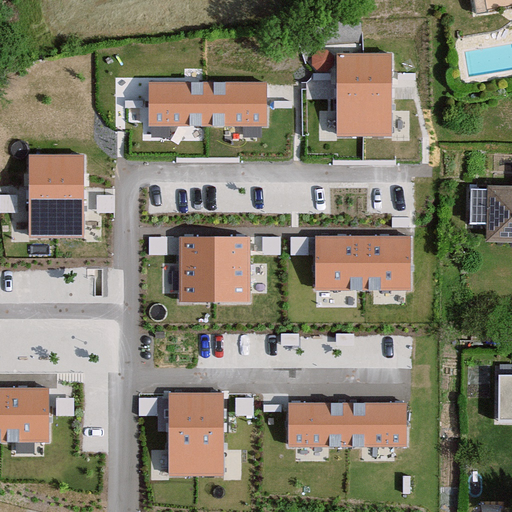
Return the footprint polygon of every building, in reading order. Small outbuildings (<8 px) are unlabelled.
[(511,0),(474,0),(477,14),(511,7),(511,0)] [(337,53),(337,137),(364,137),(364,53),(337,53)] [(364,53),(364,137),(391,137),(392,53),(364,53)] [(148,126),(208,126),(208,82),(148,81),(148,126)] [(208,126),(267,126),(267,82),(208,82),(208,126)] [(29,155),(29,239),(56,239),(57,155),(29,155)] [(57,155),(56,239),(84,239),(84,155),(57,155)] [(511,189),(493,189),(491,240),(511,240),(511,189)] [(316,290),(363,290),(363,235),(316,235),(316,290)] [(363,290),(411,291),(411,236),(363,235),(363,290)] [(179,302),(215,302),(215,237),(179,236),(179,302)] [(215,302),(251,302),(251,237),(215,237),(215,302)] [(511,377),(495,377),(493,423),(511,423),(511,377)] [(1,443),(49,443),(49,388),(2,388),(1,443)] [(197,392),(169,392),(169,476),(197,476),(197,392)] [(224,392),(197,392),(197,476),(224,476),(224,392)] [(288,447),(348,447),(348,403),(288,403),(288,447)] [(348,447),(408,447),(408,403),(348,403),(348,447)]
